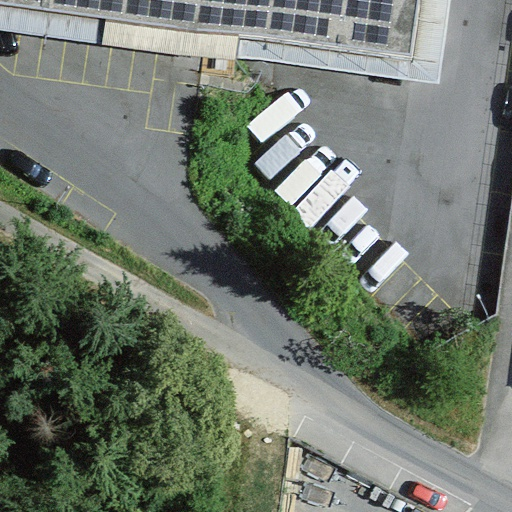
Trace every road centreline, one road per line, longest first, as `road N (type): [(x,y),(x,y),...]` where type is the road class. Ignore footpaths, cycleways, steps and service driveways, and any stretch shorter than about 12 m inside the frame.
road 1 (unclassified): [(511,497),(370,429),(206,258),(0,116)]
road 2 (track): [(0,214),(370,429)]
